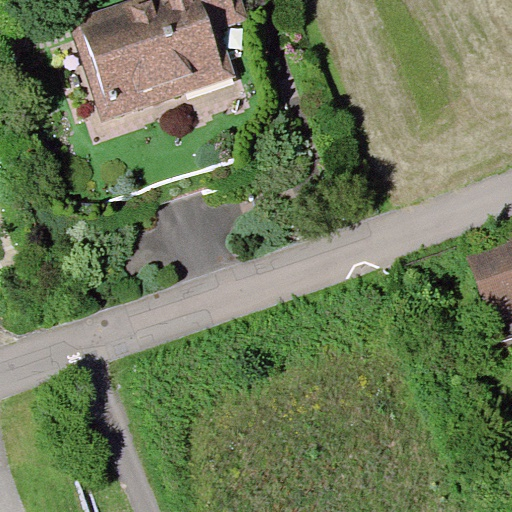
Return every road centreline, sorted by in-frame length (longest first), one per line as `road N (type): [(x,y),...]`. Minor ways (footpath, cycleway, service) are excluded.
road 1 (residential): [(0,369),(511,192)]
road 2 (track): [(76,341),(152,511)]
